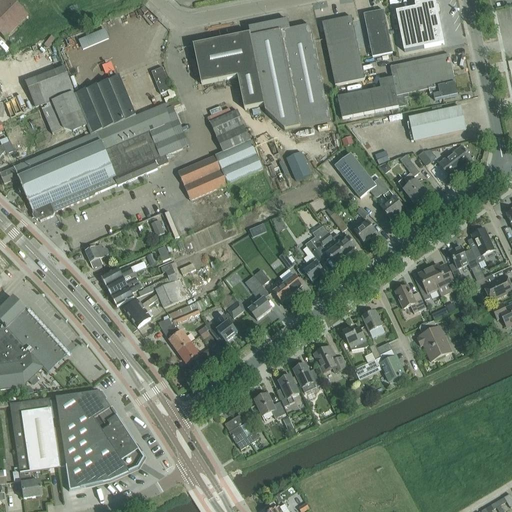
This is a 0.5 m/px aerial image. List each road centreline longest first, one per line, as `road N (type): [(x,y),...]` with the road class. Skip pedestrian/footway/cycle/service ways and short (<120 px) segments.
road 1 (tertiary): [(170,426),(101,327),(0,219)]
road 2 (unclassified): [(170,426),(369,275)]
road 3 (unclassified): [(503,168),(468,0)]
road 4 (unclassified): [(290,0),(194,19),(157,0)]
road 5 (unclassified): [(369,275),(479,190)]
